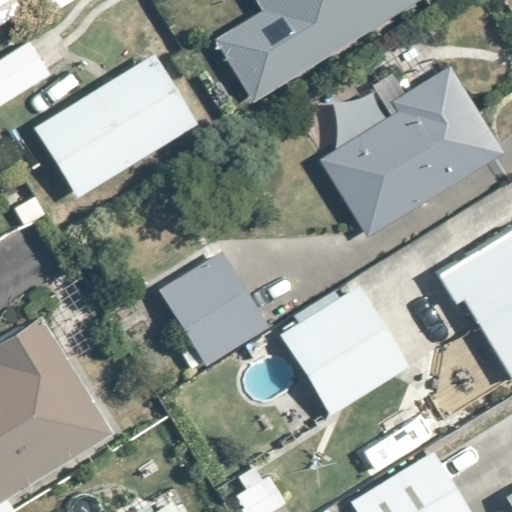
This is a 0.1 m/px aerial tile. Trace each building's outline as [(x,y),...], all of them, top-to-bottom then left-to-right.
[(0,0),(0,23),(29,5),(25,0),(0,0)] [(260,0),(266,11),(218,39),(254,100),(426,0),(260,0)] [(28,38),(0,55),(0,107),(52,75),(28,38)] [(198,123),(155,51),(34,125),(77,196),(198,123)] [(502,154),(450,66),(397,98),(403,108),(320,158),(366,235),(502,154)] [(511,219),(429,271),(446,299),(452,295),(502,377),(511,370),(511,219)] [(270,327),(224,248),(158,287),(204,365),(270,327)] [(406,367),(356,283),(279,329),(330,413),(406,367)] [(0,358),(2,362),(0,362),(0,499),(114,433),(44,313),(0,338),(0,358)] [(469,511),(432,449),(349,499),(356,511),(469,511)] [(269,475),(233,494),(242,511),(277,511),(286,508),(269,475)] [(181,511),(173,497),(147,511),(181,511)]
